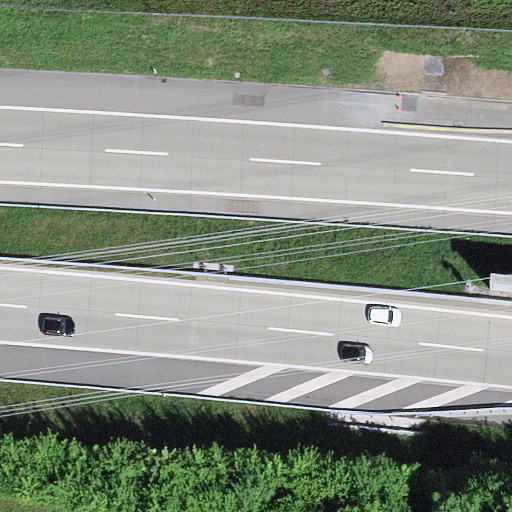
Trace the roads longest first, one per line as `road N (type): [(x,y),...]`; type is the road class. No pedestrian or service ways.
road 1 (motorway): [(0,307),(511,356)]
road 2 (motorway): [(511,177),(0,144)]
